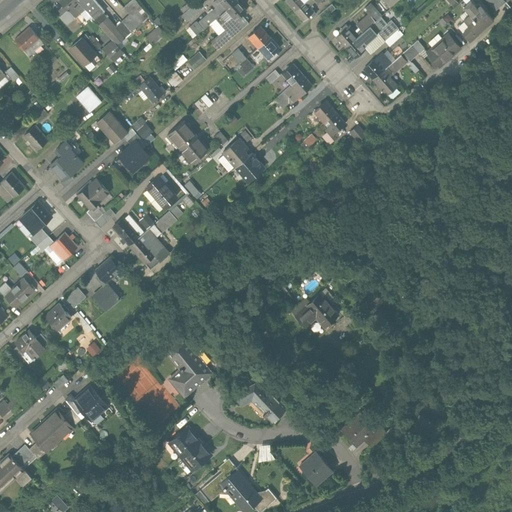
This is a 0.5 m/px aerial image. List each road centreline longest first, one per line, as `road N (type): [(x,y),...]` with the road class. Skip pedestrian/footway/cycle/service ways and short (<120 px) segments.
road 1 (residential): [(365,490),(331,446),(307,434),(247,433),(199,398)]
road 2 (unclassified): [(511,406),(471,442),(365,490)]
road 3 (residential): [(264,0),(369,108)]
road 4 (residential): [(0,135),(102,244)]
road 5 (residential): [(102,244),(0,341)]
